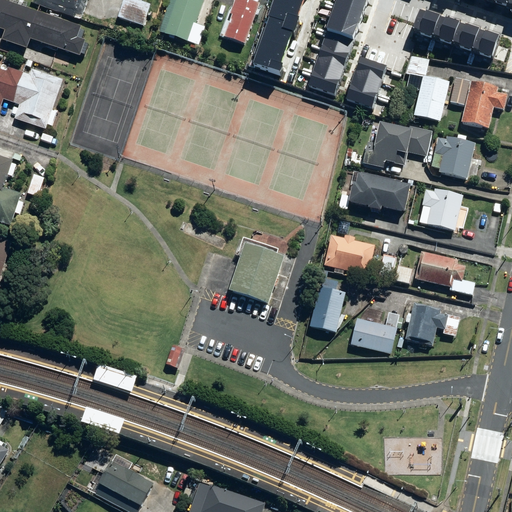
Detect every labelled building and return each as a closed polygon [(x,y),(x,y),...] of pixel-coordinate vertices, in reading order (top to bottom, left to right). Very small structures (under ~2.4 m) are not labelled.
[(151,6),(130,0),(125,0),(119,23),(144,29),(151,6)] [(202,0),(169,0),(159,31),(188,41),(202,0)] [(245,43),(259,3),(250,0),(235,0),(223,36),(245,43)] [(272,0),(251,69),(279,78),(303,0),(272,0)] [(339,0),(309,86),(335,94),(367,0),(339,0)] [(0,1),(0,31),(7,34),(3,44),(28,53),(32,43),(81,60),(87,44),(79,41),(83,31),(0,1)] [(440,14),(420,8),(413,29),(416,30),(432,35),(440,14)] [(459,21),(440,14),(432,35),(452,42),(459,21)] [(479,28),(459,21),(452,42),(472,49),(479,28)] [(500,35),(479,28),(472,49),(492,56),(500,35)] [(387,66),(361,57),(346,99),(373,108),(387,66)] [(0,71),(0,115),(4,102),(20,108),(15,123),(46,133),(48,128),(53,130),(58,115),(54,113),(64,83),(32,72),(30,78),(9,71),(8,74),(0,71)] [(450,82),(424,76),(414,114),(440,121),(450,82)] [(470,80),(456,77),(450,102),(464,105),(470,80)] [(499,90),(471,84),(462,125),(489,131),(494,110),(504,113),(508,97),(498,95),(499,90)] [(368,144),(364,165),(385,170),(386,163),(406,168),(409,154),(427,158),(433,133),(410,128),(409,132),(380,126),(376,146),(368,144)] [(439,175),(468,182),(476,146),(447,139),(447,142),(438,140),(431,169),(440,171),(439,175)] [(0,224),(11,228),(15,215),(21,217),(25,204),(21,203),(23,196),(5,190),(9,177),(13,178),(17,166),(12,164),(13,162),(0,158),(0,224)] [(394,182),(354,173),(351,187),(353,188),(349,206),(369,210),(368,212),(371,212),(370,214),(379,217),(380,214),(382,215),(383,211),(405,216),(411,189),(401,187),(402,183),(394,181),(394,182)] [(45,181),(35,177),(28,195),(39,199),(45,181)] [(420,226),(456,233),(463,198),(435,192),(434,194),(426,193),(423,209),(424,209),(420,226)] [(331,237),(324,268),(369,278),(376,248),(355,243),(356,240),(345,238),(344,240),(331,237)] [(0,282),(12,243),(0,239),(0,282)] [(288,258),(251,245),(233,297),(270,309),(288,258)] [(458,263),(422,254),(415,281),(452,290),(454,281),(463,283),(466,269),(457,267),(458,263)] [(396,260),(383,258),(380,283),(393,285),(396,260)] [(412,272),(398,269),(395,283),(409,285),(412,272)] [(310,329),(337,335),(346,295),(336,293),(339,284),(324,280),(322,289),(320,289),(310,329)] [(441,311),(414,305),(406,343),(433,348),(437,330),(444,332),(443,336),(456,339),(460,320),(440,316),(441,311)] [(357,321),(351,347),(391,357),(397,330),(398,325),(402,326),(404,320),(399,319),(400,317),(389,315),(386,328),(357,321)] [(185,352),(173,348),(166,367),(178,371),(185,352)] [(138,381),(99,367),(94,380),(133,394),(138,381)] [(87,411),(81,429),(119,441),(125,424),(87,411)] [(0,468),(10,453),(2,449),(4,445),(0,442),(0,468)] [(98,489),(140,511),(153,489),(111,466),(98,489)] [(206,489),(195,485),(192,495),(202,498),(206,489)] [(210,511),(263,511),(216,495),(210,511)]
